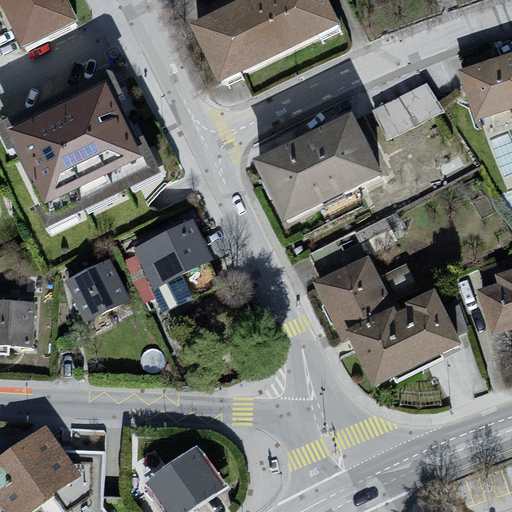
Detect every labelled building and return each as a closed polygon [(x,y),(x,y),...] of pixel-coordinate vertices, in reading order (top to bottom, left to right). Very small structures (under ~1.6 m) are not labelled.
[(65,0),(1,0),(23,44),(75,19),(65,0)] [(326,0),(242,0),(191,24),(222,88),(341,31),(326,0)] [(511,59),(453,82),(471,129),(511,113),(511,59)] [(427,89),(368,115),(384,147),(441,119),(427,89)] [(9,133),(33,196),(144,154),(123,98),(85,113),(82,105),(9,133)] [(352,115),(256,161),(284,218),(380,172),(352,115)] [(187,227),(129,258),(148,293),(206,261),(187,227)] [(389,292),(416,284),(409,260),(382,268),(389,292)] [(371,261),(320,287),(370,386),(460,341),(436,293),(397,313),(371,261)] [(124,309),(107,268),(62,287),(78,328),(124,309)] [(467,297),(483,346),(511,336),(511,273),(486,282),(489,290),(467,297)] [(25,310),(0,308),(0,351),(22,353),(25,310)] [(47,425),(0,457),(0,509),(2,511),(28,511),(82,475),(47,425)] [(193,442),(143,475),(167,511),(188,511),(224,489),(193,442)]
